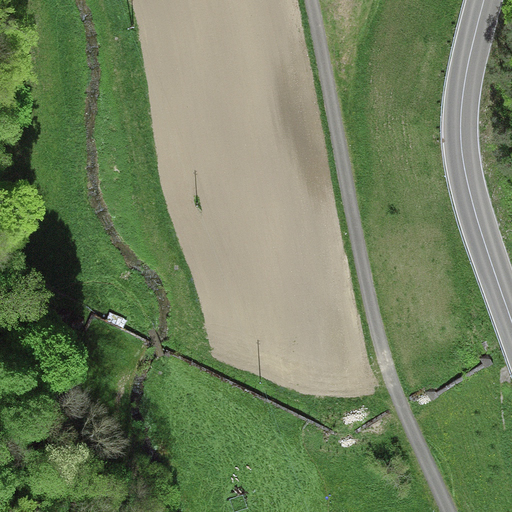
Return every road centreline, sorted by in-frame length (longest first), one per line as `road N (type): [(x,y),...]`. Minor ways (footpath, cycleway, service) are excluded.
road 1 (track): [(453,511),(375,317),(315,0)]
road 2 (primary): [(483,0),(464,86),(462,146),(482,242),(511,319)]
